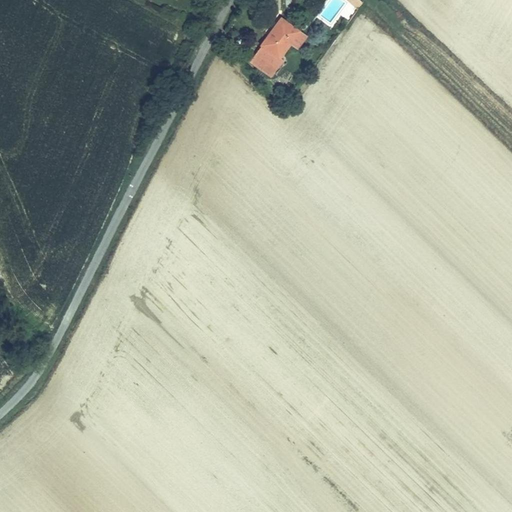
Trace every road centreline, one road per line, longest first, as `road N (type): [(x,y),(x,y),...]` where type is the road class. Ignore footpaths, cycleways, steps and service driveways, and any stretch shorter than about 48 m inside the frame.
road 1 (residential): [(0,413),(57,340),(228,0)]
road 2 (track): [(511,127),(378,0)]
